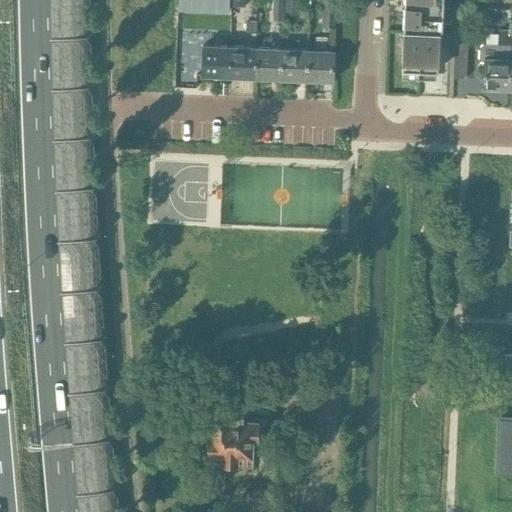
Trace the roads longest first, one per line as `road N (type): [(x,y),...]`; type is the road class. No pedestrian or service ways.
road 1 (residential): [(124,375),(106,107),(366,127)]
road 2 (motorway): [(72,511),(42,0)]
road 3 (residential): [(511,134),(366,127)]
road 4 (residential): [(366,127),(368,0)]
